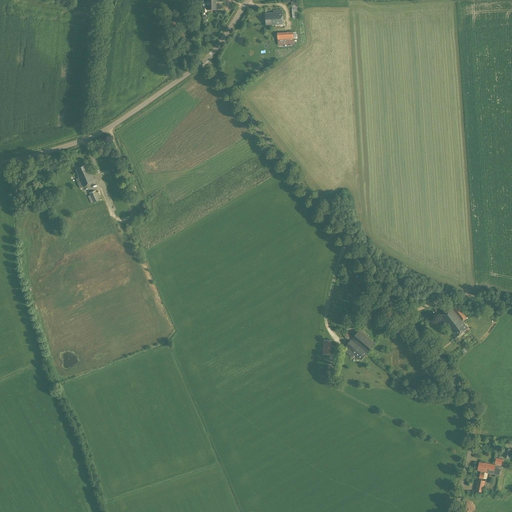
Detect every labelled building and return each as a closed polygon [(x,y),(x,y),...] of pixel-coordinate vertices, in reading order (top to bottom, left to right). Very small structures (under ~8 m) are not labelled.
[(215,0),(206,0),(206,9),(215,9),(215,0)] [(266,25),(283,24),(282,13),(266,14),(266,25)] [(293,38),(297,37),(296,32),(277,33),(278,45),(294,44),(293,38)] [(107,155),(98,159),(120,215),(129,211),(107,155)] [(80,188),(97,181),(93,172),(90,174),(89,171),(88,172),(85,165),(75,169),(78,176),(78,178),(76,179),(80,188)] [(91,205),(94,204),(93,203),(101,199),(98,191),(97,192),(96,190),(89,193),(90,195),(88,196),(91,204),(91,203),(91,205)] [(69,251),(72,258),(81,255),(79,248),(69,251)] [(102,275),(119,268),(119,266),(101,273),(102,275)] [(456,337),(468,328),(462,321),(466,317),(456,304),(441,316),(456,337)] [(362,323),(370,313),(365,309),(357,319),(362,323)] [(361,360),(376,343),(359,330),(345,346),(361,360)] [(323,339),(323,354),(331,354),(332,340),(323,339)] [(500,469),(494,468),(495,465),(484,463),(479,462),(478,470),(481,470),(480,474),(484,475),(485,472),(493,473),(499,474),(500,469)] [(475,491),(483,492),(485,481),(477,479),(475,491)]
